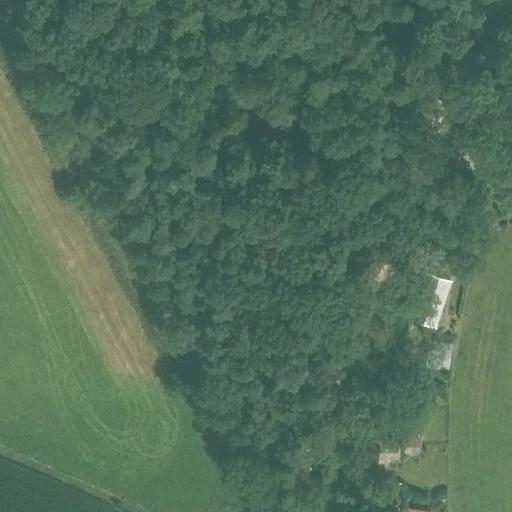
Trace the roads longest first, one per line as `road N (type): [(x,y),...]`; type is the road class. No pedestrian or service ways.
road 1 (track): [(269,511),(0,11)]
road 2 (track): [(288,511),(483,0)]
